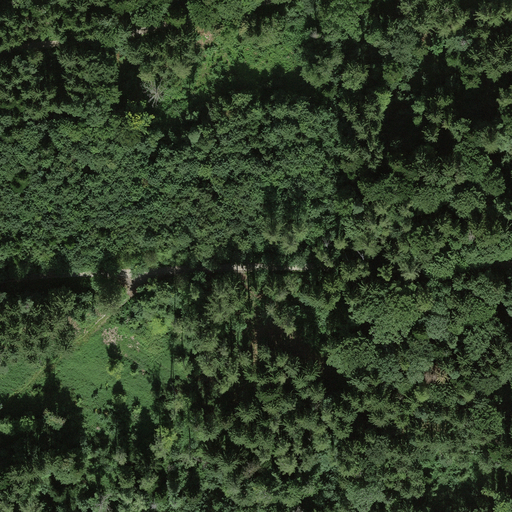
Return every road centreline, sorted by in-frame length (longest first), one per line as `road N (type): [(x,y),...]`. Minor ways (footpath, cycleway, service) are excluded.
road 1 (track): [(511,263),(0,280)]
road 2 (track): [(279,0),(115,37),(0,52)]
